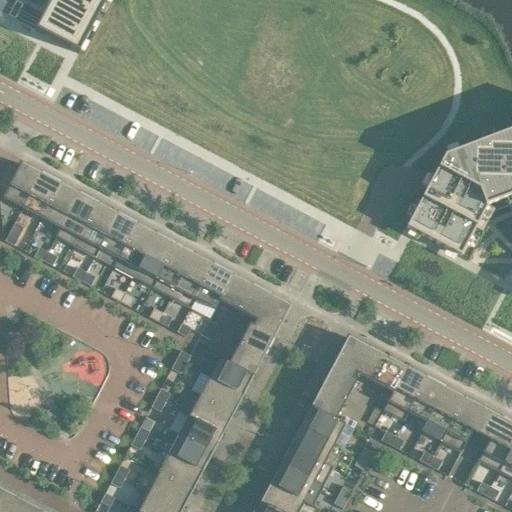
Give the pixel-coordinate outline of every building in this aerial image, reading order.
[(0,0),(13,6),(8,15),(15,19),(20,10),(40,21),(35,30),(78,53),(107,0),(0,0)] [(511,130),(444,157),(406,227),(461,256),(476,227),(482,231),(493,212),(511,204),(511,130)] [(21,163),(3,197),(23,208),(41,174),(21,163)] [(41,174),(23,208),(42,218),(60,184),(41,174)] [(60,184),(42,218),(60,228),(61,228),(79,194),(60,184)] [(60,228),(55,237),(75,247),(98,204),(79,194),(61,228),(60,228)] [(75,247),(94,257),(117,214),(98,204),(75,247)] [(117,214),(94,257),(114,268),(136,225),(117,214)] [(24,228),(15,223),(10,232),(19,237),(24,228)] [(136,225),(114,268),(133,278),(156,235),(136,225)] [(5,241),(14,246),(19,237),(10,232),(5,241)] [(156,235),(133,278),(152,288),(175,245),(156,235)] [(175,245),(152,288),(171,298),(194,255),(175,245)] [(39,248),(34,257),(43,261),(48,252),(39,248)] [(52,266),(57,257),(48,252),(43,261),(52,266)] [(191,309),(196,300),(195,299),(213,265),(194,255),(171,298),(191,309)] [(215,310),(220,301),(219,300),(232,275),(213,265),(195,299),(196,300),(215,310)] [(77,268),(72,277),(81,282),(86,273),(77,268)] [(90,286),(95,277),(86,273),(81,282),(90,286)] [(232,275),(219,300),(220,301),(238,310),(251,286),(232,275)] [(251,286),(238,310),(256,320),(257,320),(270,296),(251,286)] [(116,288),(111,297),(120,302),(125,293),(116,288)] [(129,307),(134,298),(125,293),(120,302),(129,307)] [(256,320),(253,326),(274,337),(291,306),(270,296),(257,320),(256,320)] [(154,309),(149,318),(158,322),(163,313),(154,309)] [(167,327),(172,318),(163,313),(158,322),(167,327)] [(186,337),(191,328),(182,323),(177,332),(186,337)] [(253,326),(250,324),(239,343),(264,356),(274,337),(253,326)] [(353,379),(356,373),(355,373),(368,348),(348,337),(332,368),(353,379)] [(229,362),(254,376),(264,356),(239,343),(229,362)] [(374,383),(387,358),(368,348),(355,373),(356,373),(374,383)] [(190,356),(181,351),(176,360),(185,365),(190,356)] [(229,362),(220,358),(209,378),(243,396),(254,376),(229,362)] [(393,393),(407,368),(387,358),(374,383),(392,392),(393,393)] [(171,369),(180,374),(185,365),(176,360),(171,369)] [(356,381),(353,379),(332,368),(321,387),(346,400),(356,381)] [(404,422),(408,413),(408,412),(426,378),(407,368),(393,393),(392,392),(383,410),(404,422)] [(243,396),(209,378),(200,396),(199,397),(233,415),(243,396)] [(408,412),(408,413),(426,422),(427,422),(445,388),(426,378),(408,412)] [(311,406),(336,419),(346,400),(321,387),(311,406)] [(426,422),(421,431),(441,441),(464,398),(445,388),(427,422),(426,422)] [(170,394),(161,389),(156,398),(165,403),(170,394)] [(191,391),(180,412),(188,417),(189,416),(223,434),(233,415),(199,397),(200,396),(191,391)] [(151,407),(160,412),(165,403),(156,398),(151,407)] [(464,398),(441,441),(461,452),(472,431),(481,436),(492,414),(484,409),(464,398)] [(345,424),(336,419),(311,406),(301,426),(335,444),(345,424)] [(489,440),(478,461),(499,472),(504,463),(503,463),(511,445),(511,424),(501,418),(492,414),(481,436),(489,440)] [(223,434),(189,416),(188,417),(179,435),(213,453),(223,434)] [(335,444),(301,426),(291,445),(325,463),(325,462),(335,444)] [(150,432),(140,427),(136,436),(145,441),(150,432)] [(386,431),(381,441),(390,445),(395,436),(386,431)] [(213,453),(179,435),(169,454),(203,472),(213,453)] [(131,445),(140,450),(145,441),(136,436),(131,445)] [(399,450),(404,441),(395,436),(390,445),(399,450)] [(334,467),(325,462),(325,463),(291,445),(280,464),(323,487),(334,467)] [(504,463),(499,472),(511,478),(511,445),(503,463),(504,463)] [(373,453),(363,448),(359,457),(368,462),(373,453)] [(424,452),(419,461),(428,466),(433,457),(424,452)] [(203,472),(169,454),(159,473),(193,491),(203,472)] [(354,466),(363,471),(368,462),(359,457),(354,466)] [(437,470),(442,461),(433,457),(428,466),(437,470)] [(304,502),(313,507),(323,487),(280,464),(270,483),(304,501),(304,502)] [(129,470),(120,465),(115,474),(125,479),(129,470)] [(193,491),(159,473),(148,492),(183,510),(193,491)] [(111,484),(120,488),(125,479),(115,474),(111,484)] [(481,482),(476,491),(485,496),(490,487),(481,482)] [(304,501),(270,483),(260,502),(278,511),(298,511),(304,502),(304,501)] [(352,491),(343,486),(338,495),(348,500),(352,491)] [(494,501),(499,492),(490,487),(485,496),(494,501)] [(0,511),(40,511),(0,490),(0,511)] [(181,511),(183,510),(148,492),(139,510),(138,511),(140,511),(181,511)] [(101,502),(110,507),(114,498),(105,493),(101,502)] [(334,504),(343,509),(348,500),(338,495),(334,504)] [(278,511),(260,502),(255,511),(278,511)]
